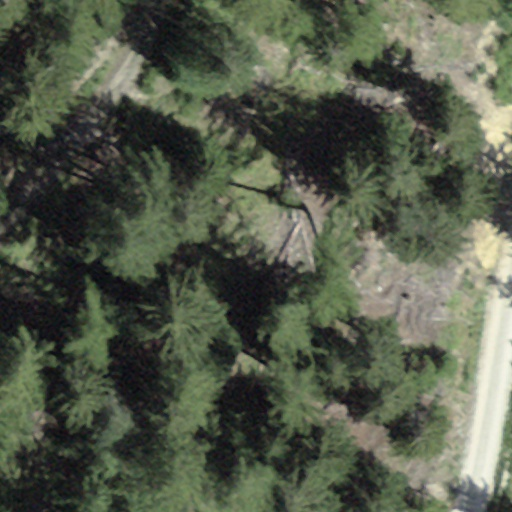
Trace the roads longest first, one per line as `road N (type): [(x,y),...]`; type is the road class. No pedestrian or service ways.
road 1 (track): [(167,0),(136,61),(0,235)]
road 2 (track): [(476,511),(511,301)]
